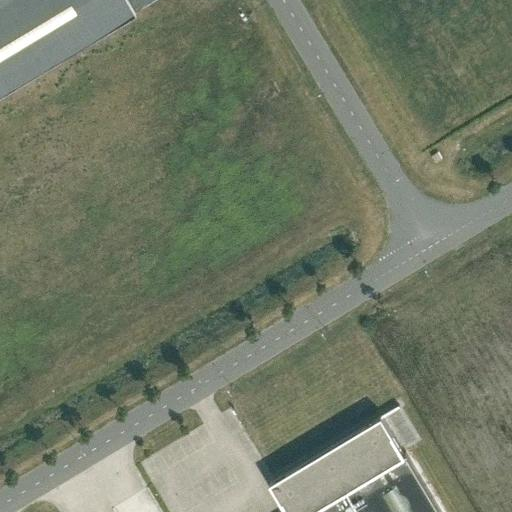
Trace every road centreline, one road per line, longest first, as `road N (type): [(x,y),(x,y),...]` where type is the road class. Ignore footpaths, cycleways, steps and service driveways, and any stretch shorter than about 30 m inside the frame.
road 1 (unclassified): [(0,505),(431,246)]
road 2 (unclassified): [(431,246),(282,0)]
